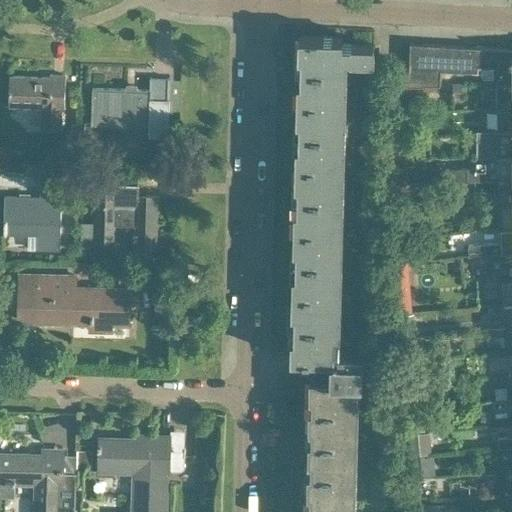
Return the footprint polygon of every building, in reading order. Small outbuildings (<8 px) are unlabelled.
[(374,59),(374,44),(342,43),(343,37),(300,36),(291,358),(298,358),(298,357),(340,359),(348,57),(374,59)] [(499,65),(499,48),(410,43),(408,72),(389,71),(389,86),(441,84),(442,69),(479,71),(480,65),(499,65)] [(511,48),(499,48),(499,65),(499,82),(511,81),(511,48)] [(10,75),(9,106),(42,107),(41,128),(61,129),(62,107),(65,107),(65,74),(51,73),(50,76),(10,75)] [(166,136),(168,77),(149,76),(149,89),(92,87),(91,123),(114,124),(117,125),(120,126),(123,126),(126,126),(128,126),(131,125),(133,125),(150,125),(150,135),(166,136)] [(511,105),(511,81),(499,82),(499,106),(511,105)] [(454,92),(432,93),(433,104),(454,103),(454,92)] [(511,105),(499,106),(498,129),(498,131),(511,129),(511,105)] [(409,136),(408,110),(395,111),(390,111),(391,136),(392,136),(409,136)] [(511,129),(498,131),(498,129),(477,130),(477,157),(511,153),(511,129)] [(401,136),(392,136),(391,136),(388,136),(388,157),(403,158),(401,136)] [(511,178),(511,153),(477,157),(477,166),(443,168),(444,182),(498,178),(498,179),(511,178)] [(4,195),(3,234),(6,234),(6,229),(42,230),(41,245),(37,245),(37,248),(60,249),(62,190),(68,189),(68,177),(41,176),(40,196),(4,195)] [(511,178),(498,179),(499,204),(511,202),(511,178)] [(96,180),(94,207),(96,208),(95,241),(116,242),(116,224),(135,225),(135,237),(132,237),(132,248),(155,248),(156,196),(138,195),(138,181),(96,180)] [(511,202),(499,204),(500,228),(511,226),(511,202)] [(490,221),(476,222),(476,229),(491,228),(490,221)] [(511,226),(500,228),(501,241),(469,244),(470,254),(486,253),(486,254),(511,250),(511,226)] [(511,250),(486,254),(488,276),(504,275),(504,276),(511,274),(511,250)] [(419,274),(448,276),(449,255),(420,253),(419,274)] [(75,286),(76,275),(50,274),(20,273),(19,319),(90,321),(89,329),(111,329),(113,287),(75,286)] [(403,273),(391,274),(394,316),(406,315),(403,273)] [(407,325),(406,315),(394,316),(395,327),(407,325)] [(356,511),(360,379),(362,379),(363,359),(340,359),(298,357),(298,358),(298,377),(311,378),(307,511),(356,511)] [(411,368),(400,369),(399,369),(401,385),(412,384),(411,368)] [(413,391),(402,392),(403,410),(415,409),(413,391)] [(499,417),(511,416),(511,392),(498,393),(499,417)] [(176,447),(188,447),(189,415),(176,414),(176,447)] [(422,433),(408,434),(409,447),(423,445),(422,433)] [(186,448),(169,447),(170,436),(148,435),(147,440),(100,438),(100,444),(97,444),(97,449),(99,449),(99,471),(115,471),(115,463),(134,464),(133,511),(165,511),(167,472),(169,473),(169,470),(182,471),(185,467),(186,448)] [(511,435),(499,437),(500,447),(511,446),(511,435)] [(43,453),(42,453),(0,452),(0,497),(7,497),(8,482),(36,484),(35,511),(74,511),(76,473),(64,473),(64,460),(43,460),(43,453)] [(432,460),(408,463),(412,494),(436,491),(432,460)]
